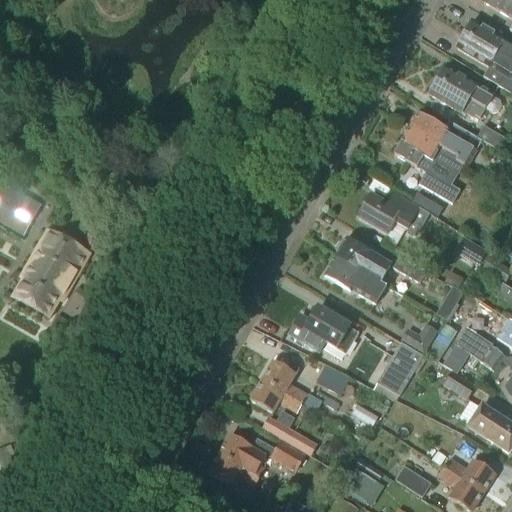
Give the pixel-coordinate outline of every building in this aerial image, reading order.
[(511,0),(486,0),(484,5),(511,21),(511,0)] [(511,47),(472,24),(465,37),(511,64),(511,47)] [(493,72),(503,79),(511,83),(511,80),(511,64),(465,37),(456,51),(493,72)] [(496,115),(498,114),(501,109),(500,104),(493,99),(481,92),(481,91),(445,70),(439,81),(487,110),(496,115)] [(511,83),(503,79),(498,88),(511,96),(511,83)] [(496,115),(487,110),(439,81),(429,97),(462,116),(465,112),(480,121),(486,112),(493,116),(496,115)] [(467,170),(476,154),(455,142),(457,140),(417,117),(411,130),(461,158),(457,165),(464,168),(467,170)] [(498,153),(505,141),(484,129),(477,140),(498,153)] [(461,158),(411,130),(395,158),(416,170),(426,175),(419,187),(452,206),(459,194),(445,185),(453,173),(457,165),(461,158)] [(23,239),(41,208),(0,184),(0,225),(22,238),(23,239)] [(393,210),(371,198),(358,221),(387,238),(395,225),(417,239),(429,218),(399,200),(393,210)] [(429,204),(424,213),(438,221),(443,212),(429,204)] [(63,304),(89,258),(46,233),(20,279),(23,281),(12,300),(49,321),(60,302),(63,304)] [(477,269),(486,254),(463,240),(454,254),(477,269)] [(381,286),(391,269),(374,259),(374,258),(347,242),(336,260),(381,286)] [(505,286),(511,275),(511,273),(491,259),(483,271),(505,286)] [(376,308),(387,291),(380,287),(381,286),(336,260),(325,279),(353,296),(353,294),(376,308)] [(418,289),(425,276),(398,261),(391,273),(418,289)] [(449,274),(444,283),(458,291),(463,282),(449,274)] [(511,307),(511,292),(496,283),(493,288),(498,291),(495,297),(511,307)] [(447,324),(463,296),(452,289),(436,318),(447,324)] [(350,330),(349,330),(318,311),(310,325),(300,319),(289,338),(319,356),(325,346),(346,358),(359,337),(349,331),(350,330)] [(423,358),(438,335),(426,327),(419,338),(408,332),(401,344),(423,358)] [(466,331),(455,348),(465,354),(469,357),(480,365),(489,353),(489,352),(490,351),(492,348),(466,331)] [(399,400),(423,359),(400,346),(376,386),(399,400)] [(455,348),(443,367),(457,376),(469,357),(465,354),(455,348)] [(438,366),(444,358),(432,350),(427,358),(438,366)] [(489,353),(480,365),(494,375),(504,361),(490,351),(489,352),(489,353)] [(308,398),(289,388),(296,377),(273,364),(262,384),(302,407),(303,407),(319,416),(328,400),(312,390),(308,398)] [(467,403),(475,390),(452,375),(444,388),(467,403)] [(302,407),(262,384),(250,403),(273,416),(279,406),(297,416),(302,407)] [(508,456),(511,449),(511,429),(482,410),(469,430),(508,456)] [(317,448),(288,431),(280,443),(309,460),(317,448)] [(230,438),(219,457),(260,480),(265,472),(261,470),(267,460),(272,461),(295,475),(305,458),(299,455),(282,445),(276,453),(257,442),(252,451),(230,438)] [(442,469),(447,461),(438,455),(433,463),(442,469)] [(260,480),(219,457),(207,477),(230,490),(236,479),(254,490),(260,480)] [(467,474),(450,463),(444,471),(483,496),(495,478),(474,464),(467,474)] [(358,464),(353,472),(376,487),(381,479),(358,464)] [(422,501),(431,487),(404,469),(395,483),(422,501)] [(466,511),(472,511),(483,496),(444,471),(439,480),(456,491),(449,501),(466,511)] [(352,473),(340,494),(360,506),(372,485),(352,473)] [(347,511),(350,508),(338,501),(331,511),(347,511)]
